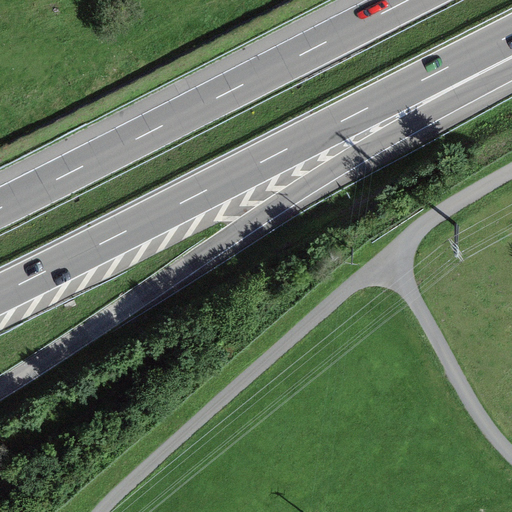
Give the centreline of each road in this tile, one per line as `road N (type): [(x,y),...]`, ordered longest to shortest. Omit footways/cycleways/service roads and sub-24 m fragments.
road 1 (motorway): [(0,389),(327,171),(489,48)]
road 2 (motorway): [(0,294),(489,48)]
road 3 (motorway): [(410,0),(0,208)]
road 4 (unclassified): [(102,511),(390,255)]
road 5 (unclassified): [(390,255),(456,377),(511,451)]
road 6 (unclassified): [(511,172),(439,214),(390,255)]
